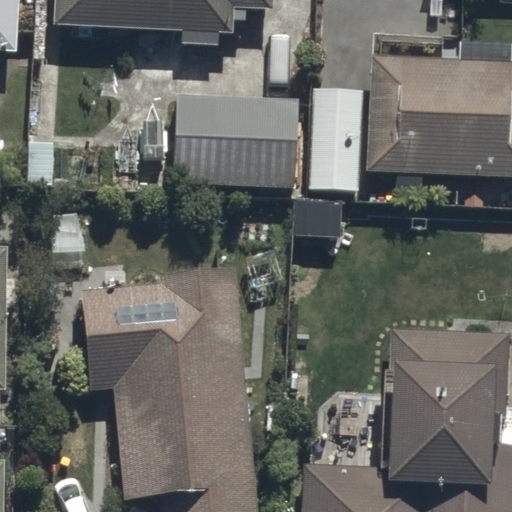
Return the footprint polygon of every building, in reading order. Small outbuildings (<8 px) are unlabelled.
[(0,0),(0,46),(14,47),(16,0),(0,0)] [(53,0),(53,25),(178,28),(177,40),(215,41),(216,28),(231,29),(231,4),(272,4),(271,0),(53,0)] [(511,61),(367,56),(364,169),(511,173),(511,61)] [(360,88),(308,87),(305,189),(358,190),(360,88)] [(295,95),(174,93),(172,184),(294,186),(295,95)] [(160,280),(79,284),(88,389),(114,387),(123,495),(156,492),(158,511),(254,511),(234,266),(159,270),(160,280)] [(380,462),(299,461),(298,511),(508,511),(508,462),(483,462),(483,438),(492,438),(492,396),(500,396),(501,331),(381,330),(380,462)]
